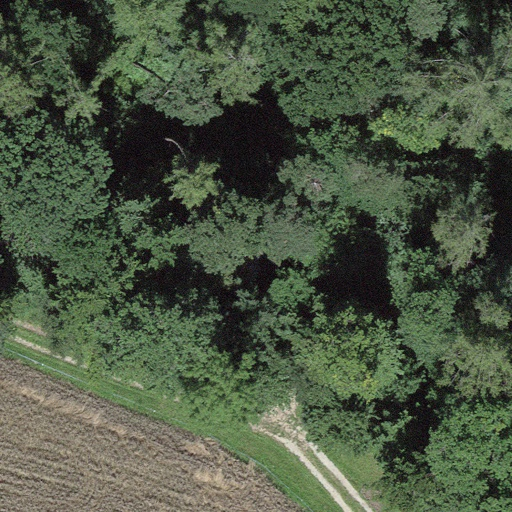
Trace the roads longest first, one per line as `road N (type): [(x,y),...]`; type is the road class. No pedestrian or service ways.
road 1 (track): [(208,0),(241,301),(304,448)]
road 2 (track): [(356,511),(304,448),(88,349),(0,295)]
